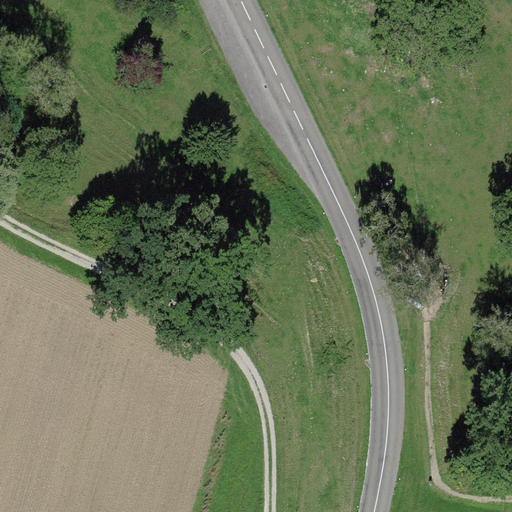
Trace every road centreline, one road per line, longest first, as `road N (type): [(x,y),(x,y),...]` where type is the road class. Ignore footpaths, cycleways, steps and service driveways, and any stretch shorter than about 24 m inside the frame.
road 1 (tertiary): [(383,511),(396,458),(401,356),(258,0)]
road 2 (track): [(267,511),(264,409),(220,340),(0,222)]
